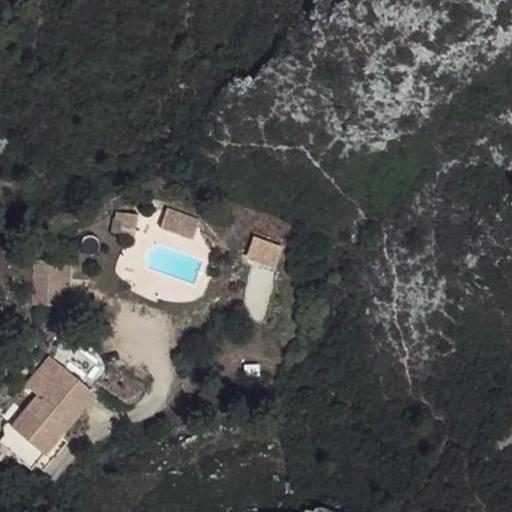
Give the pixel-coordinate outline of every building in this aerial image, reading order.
[(199,219),(169,207),(161,227),(193,239),(199,219)] [(138,213),(117,212),(113,230),(136,233),(138,213)] [(283,247),(257,237),(246,259),(275,270),(283,247)] [(70,262),(36,262),(34,305),(70,304),(70,262)] [(36,394),(11,427),(45,458),(96,396),(50,358),(26,386),(36,394)]
